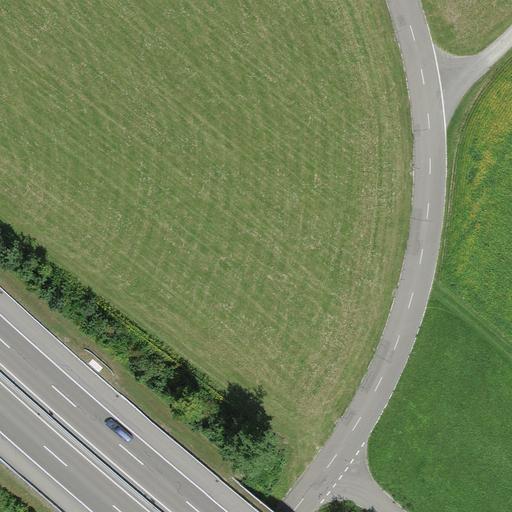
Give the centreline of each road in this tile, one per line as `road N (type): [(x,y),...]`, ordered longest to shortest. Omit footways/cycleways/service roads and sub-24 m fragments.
road 1 (unclassified): [(288,511),(386,368),(425,238),(429,109),(406,0)]
road 2 (motorway): [(200,511),(0,338)]
road 3 (motorway): [(0,405),(121,511)]
